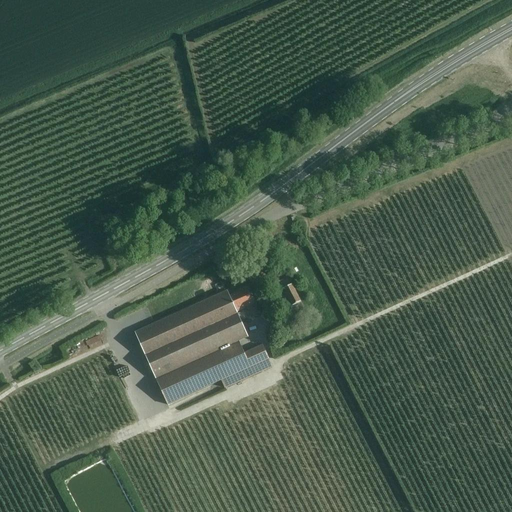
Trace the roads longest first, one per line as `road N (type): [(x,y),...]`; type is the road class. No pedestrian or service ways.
road 1 (secondary): [(0,350),(237,218),(421,84),(511,29)]
road 2 (unclassified): [(233,236),(464,139),(511,105)]
